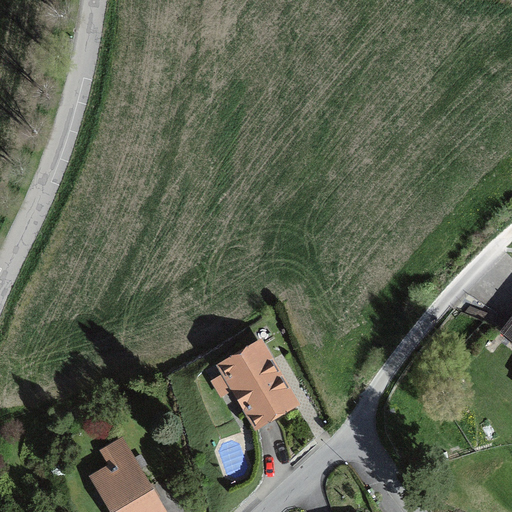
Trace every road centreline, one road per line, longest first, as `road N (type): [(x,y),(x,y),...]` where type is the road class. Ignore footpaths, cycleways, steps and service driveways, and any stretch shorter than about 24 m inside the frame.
road 1 (residential): [(83,0),(67,95),(0,259)]
road 2 (residential): [(504,246),(431,320),(355,450)]
